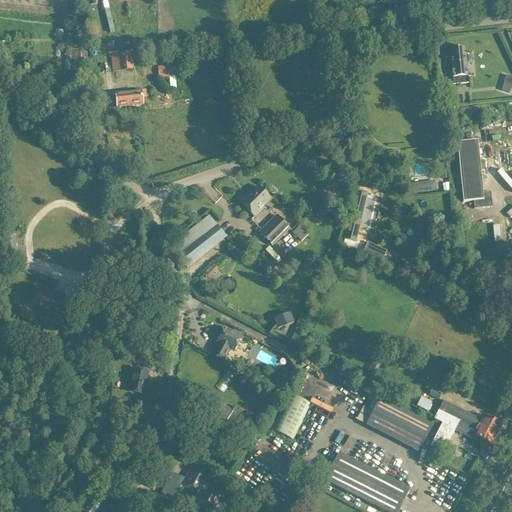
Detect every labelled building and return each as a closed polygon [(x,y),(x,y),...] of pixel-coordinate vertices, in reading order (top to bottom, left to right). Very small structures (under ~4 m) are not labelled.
[(108,13),(96,13),(96,28),(108,28),(108,13)] [(452,57),(450,57),(453,85),(468,83),(465,53),(463,53),(463,47),(451,48),(452,57)] [(70,50),(69,73),(86,73),(87,51),(70,50)] [(131,52),(111,55),(113,72),(120,71),(133,70),(131,52)] [(173,66),(158,67),(158,78),(173,77),(173,66)] [(171,81),(171,90),(182,90),(182,81),(171,81)] [(511,86),(504,84),(502,91),(510,93),(511,86)] [(146,90),(116,93),(118,108),(142,105),(142,97),(146,97),(146,90)] [(353,127),(354,164),(363,164),(362,128),(353,127)] [(462,203),(473,202),(474,209),(492,207),(491,192),(482,193),(477,141),(456,143),(462,203)] [(511,167),(511,145),(500,146),(501,165),(510,164),(510,167),(511,167)] [(412,194),(436,192),(435,182),(411,184),(412,194)] [(250,193),(240,203),(254,217),(263,208),(262,207),(270,199),(258,187),(251,194),(250,193)] [(366,196),(356,193),(345,240),(355,242),(366,196)] [(187,268),(226,237),(209,215),(169,246),(187,268)] [(277,216),(260,233),(272,246),(289,229),(277,216)] [(3,254),(17,253),(15,235),(2,236),(3,254)] [(72,316),(58,311),(64,297),(54,293),(52,296),(39,290),(33,305),(50,313),(45,326),(46,327),(41,338),(60,346),(72,316)] [(294,315),(277,320),(281,331),(297,327),(294,315)] [(221,338),(212,355),(224,361),(230,349),(233,351),(242,336),(233,331),(233,332),(224,328),(219,337),(221,338)] [(370,376),(377,379),(383,364),(375,361),(370,376)] [(148,372),(133,369),(128,392),(143,395),(144,394),(148,395),(150,385),(146,384),(148,372)] [(282,390),(292,377),(285,372),(276,386),(282,390)] [(216,386),(223,391),(231,380),(224,375),(216,386)] [(272,431),(293,441),(311,405),(290,395),(272,431)] [(380,398),(366,425),(418,453),(432,426),(380,398)] [(497,435),(502,425),(484,415),(481,421),(442,401),(438,411),(459,422),(461,418),(478,427),(479,426),(497,435)] [(235,427),(243,415),(235,409),(230,416),(220,409),(211,422),(221,429),(217,435),(228,443),(238,428),(235,427)] [(430,446),(433,448),(430,452),(433,454),(436,449),(443,453),(459,423),(446,416),(430,446)] [(461,418),(459,422),(476,430),(473,435),(492,445),(497,435),(479,426),(478,427),(461,418)] [(161,427),(160,437),(167,438),(169,428),(161,427)] [(338,454),(325,480),(386,511),(398,511),(410,490),(338,454)] [(193,465),(185,480),(180,489),(199,499),(210,480),(203,476),(205,472),(193,465)] [(180,489),(185,480),(171,474),(161,495),(160,495),(159,498),(157,497),(151,509),(157,511),(169,511),(173,505),(171,504),(179,489),(180,489)]
